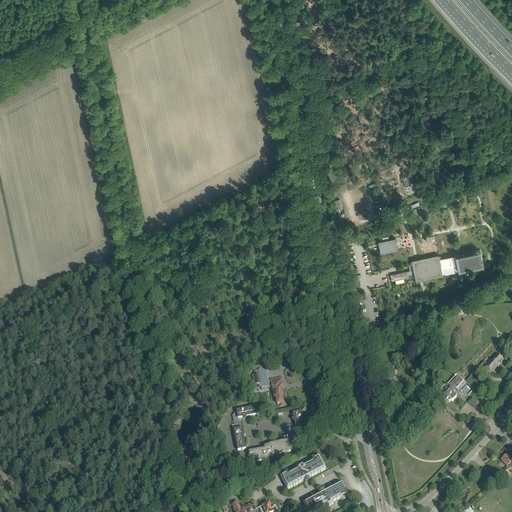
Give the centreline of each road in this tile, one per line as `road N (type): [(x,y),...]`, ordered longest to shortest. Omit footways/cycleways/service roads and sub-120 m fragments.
road 1 (track): [(0,474),(251,342),(263,296),(253,231),(264,194)]
road 2 (track): [(0,335),(295,179)]
road 3 (track): [(79,0),(137,261)]
road 4 (secondary): [(369,435),(317,200)]
road 5 (secondary): [(317,200),(363,436)]
road 6 (secondary): [(317,200),(273,0)]
road 7 (track): [(251,342),(197,443),(201,489),(177,511)]
road 8 (track): [(0,74),(136,0)]
road 9 (residential): [(240,493),(256,497),(272,488),(296,497),(346,468),(346,439)]
road 10 (track): [(150,256),(172,360),(161,389)]
road 11 (track): [(166,511),(147,425),(161,389)]
